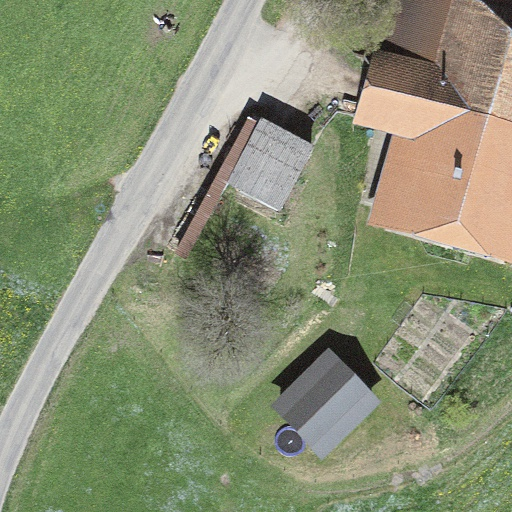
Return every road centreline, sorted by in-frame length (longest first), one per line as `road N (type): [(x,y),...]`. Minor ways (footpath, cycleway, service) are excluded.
road 1 (unclassified): [(0,459),(33,383),(244,0)]
road 2 (track): [(314,0),(271,65),(226,93),(192,97)]
